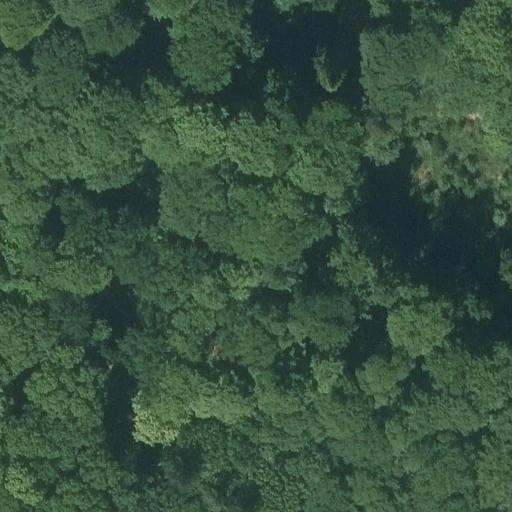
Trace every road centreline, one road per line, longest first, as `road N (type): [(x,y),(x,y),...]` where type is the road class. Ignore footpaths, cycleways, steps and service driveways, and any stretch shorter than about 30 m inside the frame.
road 1 (track): [(511,326),(483,290),(454,273),(324,284),(253,261),(183,205),(141,188),(73,168),(0,172)]
road 2 (track): [(448,0),(246,257)]
road 3 (track): [(355,511),(339,450),(197,419),(145,393)]
road 4 (track): [(145,393),(29,294),(0,282)]
road 5 (track): [(109,443),(0,363)]
